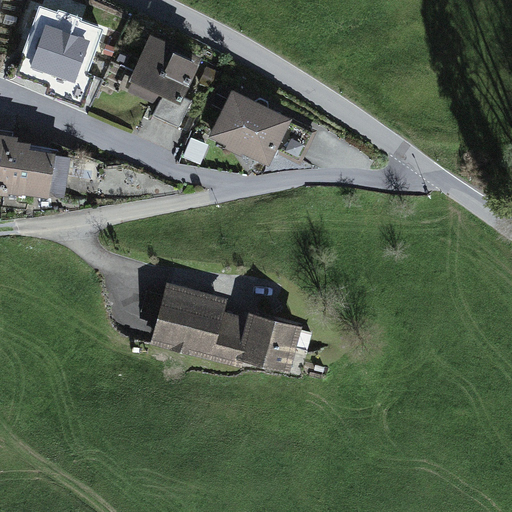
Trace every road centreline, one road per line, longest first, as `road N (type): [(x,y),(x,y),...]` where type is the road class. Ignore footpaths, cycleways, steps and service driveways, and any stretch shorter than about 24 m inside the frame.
road 1 (unclassified): [(430,175),(228,40),(140,0)]
road 2 (residential): [(220,206),(130,159),(0,110)]
road 3 (residential): [(430,175),(401,196),(304,190),(220,206)]
road 4 (track): [(265,300),(114,272),(73,224)]
road 5 (residential): [(220,206),(35,225)]
